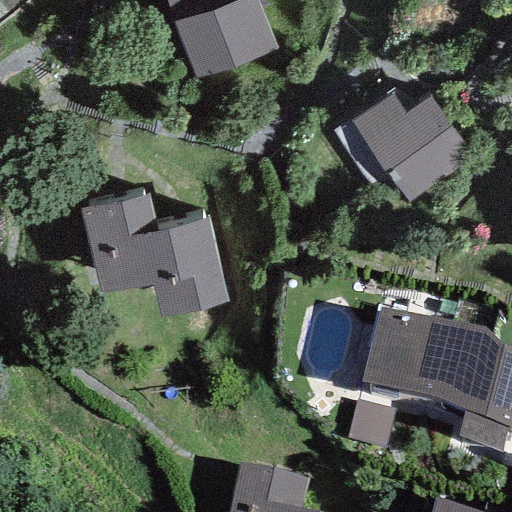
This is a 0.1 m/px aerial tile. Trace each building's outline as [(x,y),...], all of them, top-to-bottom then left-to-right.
[(166,0),(194,77),(274,50),(256,0),(166,0)] [(391,92),(350,120),(406,203),(473,158),(430,95),(405,112),(391,92)] [(146,192),(79,207),(98,293),(151,280),(159,317),(225,301),(205,216),(155,227),(146,192)] [(511,368),(381,339),(364,411),(356,409),(348,447),(384,455),(391,426),(463,442),(458,459),(498,468),(504,445),(511,447),(511,368)] [(303,511),(306,500),(240,485),(233,511),(303,511)]
